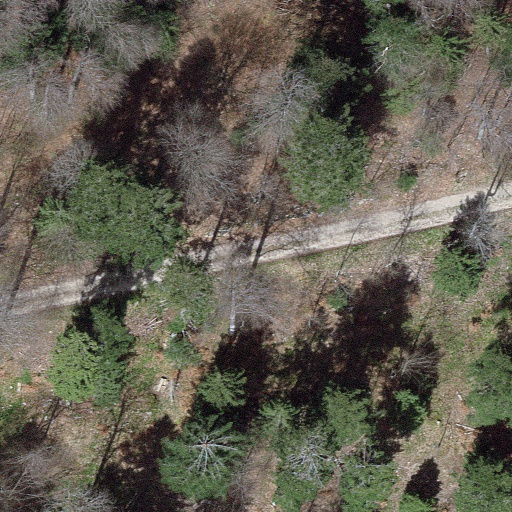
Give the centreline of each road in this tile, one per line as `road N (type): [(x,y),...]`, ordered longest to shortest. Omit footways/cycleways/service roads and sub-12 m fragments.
road 1 (track): [(511,196),(0,303)]
road 2 (track): [(0,179),(303,0)]
